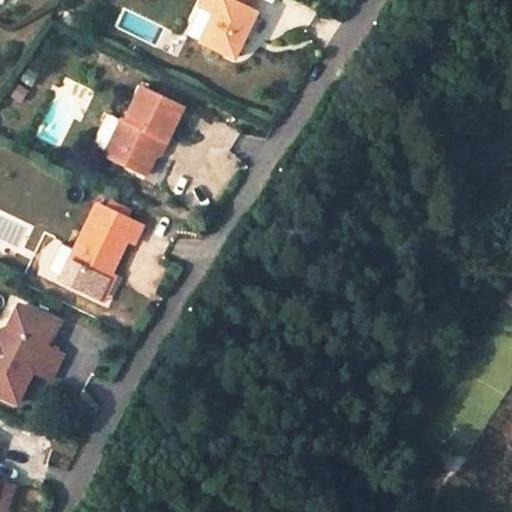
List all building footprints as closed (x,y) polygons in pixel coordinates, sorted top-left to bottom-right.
[(214,0),(203,0),(201,5),(210,10),(214,0)] [(244,7),(246,0),(214,0),(210,10),(216,12),(201,42),(235,58),(257,13),(244,7)] [(167,142),(183,107),(142,88),(126,121),(123,120),(115,136),(120,138),(121,143),(113,160),(146,176),(155,156),(154,151),(160,139),(167,142)] [(120,138),(115,136),(105,156),(113,160),(121,143),(120,138)] [(167,142),(160,139),(154,151),(155,156),(161,154),(167,142)] [(142,226),(97,204),(69,261),(60,280),(99,299),(127,240),(134,243),(142,226)] [(69,261),(63,258),(54,277),(60,280),(69,261)] [(45,346),(56,324),(19,306),(8,328),(2,331),(0,335),(0,390),(2,391),(0,396),(16,404),(27,381),(20,377),(24,368),(31,372),(49,380),(62,355),(45,346)] [(27,381),(31,372),(24,368),(20,377),(27,381)] [(0,507),(6,509),(14,486),(0,481),(0,507)]
